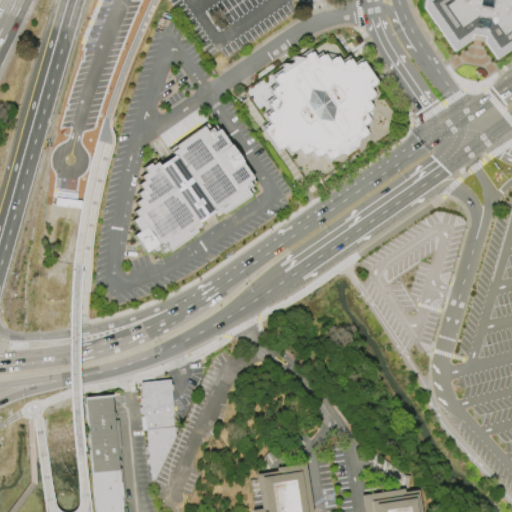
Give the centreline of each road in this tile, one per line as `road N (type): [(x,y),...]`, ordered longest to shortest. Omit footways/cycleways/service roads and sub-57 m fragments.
road 1 (residential): [(136,142),(299,31),(370,8)]
road 2 (motorway): [(0,254),(71,0)]
road 3 (primary): [(215,289),(118,339),(0,359)]
road 4 (primary): [(444,131),(279,245)]
road 5 (primary): [(83,376),(172,347),(234,313)]
road 6 (primary): [(291,275),(418,188)]
road 7 (residential): [(370,8),(391,56),(444,131)]
road 8 (motorway): [(215,289),(78,332)]
